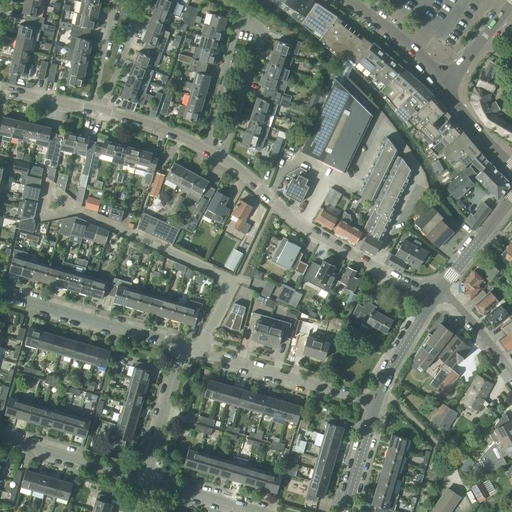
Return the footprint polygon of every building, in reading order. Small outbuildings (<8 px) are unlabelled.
[(156,4),(155,7),(169,13),(174,14),(178,3),(171,0),(157,0),(157,3),(156,3),(156,4)] [(299,13),(305,17),(315,3),(310,0),(286,0),(284,4),(299,14),(299,13)] [(26,14),(25,20),(43,24),(44,19),(41,18),(44,6),(40,5),(25,2),(24,6),(24,5),(23,6),(24,6),(22,13),(22,14),(26,14)] [(81,2),(79,14),(97,18),(98,14),(98,13),(99,6),(100,7),(100,6),(81,2)] [(305,28),(320,41),(336,18),(337,17),(316,3),(315,3),(305,17),(301,24),(302,23),(306,26),(305,28)] [(187,5),(183,18),(189,20),(193,7),(187,5)] [(151,18),(165,24),(169,13),(155,7),(154,11),(153,11),(153,12),(151,18)] [(193,7),(189,20),(194,22),(199,9),(193,7)] [(72,24),(71,30),(89,35),(91,29),(95,30),(95,29),(94,29),(96,22),(97,18),(79,14),(78,14),(77,14),(75,25),(72,24)] [(212,14),(209,26),(223,30),(224,26),(225,26),(225,25),(226,19),(227,19),(227,18),(212,14)] [(352,66),(354,67),(373,45),(337,17),(336,18),(320,41),(345,60),(352,66)] [(148,26),(146,30),(167,37),(168,32),(163,30),(165,24),(151,18),(150,19),(151,19),(148,25),(148,26)] [(18,33),(17,37),(38,41),(40,30),(42,30),(43,24),(25,20),(23,26),(20,25),(19,26),(20,26),(18,32),(18,33)] [(206,37),(220,41),(221,41),(220,41),(222,35),(223,34),(222,34),(223,30),(209,26),(204,24),(201,36),(202,36),(206,37)] [(71,37),(68,48),(89,53),(90,49),(90,48),(92,42),(92,41),(88,40),(89,35),(71,30),(70,37),(71,37)] [(146,43),(144,48),(160,54),(165,42),(167,37),(146,30),(145,34),(145,33),(145,34),(142,40),(142,41),(146,43)] [(202,36),(198,48),(217,53),(218,49),(219,48),(218,48),(220,42),(220,41),(206,37),(202,36)] [(14,48),(30,52),(32,40),(38,41),(17,37),(16,41),(16,42),(15,48),(14,48)] [(274,48),(272,52),(293,59),(287,57),(288,52),(297,55),(301,43),(288,39),(286,44),(276,41),(274,48)] [(353,69),(379,93),(391,80),(402,68),(387,55),(386,56),(373,45),(354,67),(353,69)] [(195,47),(190,64),(209,69),(210,64),(214,65),(214,64),(216,58),(216,57),(217,53),(198,48),(195,47)] [(13,56),(12,60),(27,64),(30,52),(14,48),(14,49),(13,56),(13,55),(13,56)] [(66,60),(72,62),(72,61),(87,65),(87,64),(88,58),(89,57),(88,57),(89,53),(68,48),(66,60)] [(135,60),(134,63),(147,68),(149,64),(156,66),(160,54),(144,48),(142,53),(138,52),(137,53),(138,53),(135,59),(135,60)] [(269,63),(268,64),(289,70),(293,59),(272,52),(271,56),(271,57),(269,63)] [(27,64),(12,60),(11,64),(11,65),(10,71),(9,71),(9,72),(30,77),(33,65),(27,64)] [(352,66),(345,60),(336,80),(343,87),(347,77),(352,66)] [(64,66),(63,72),(84,76),(85,72),(85,73),(85,72),(86,65),(87,65),(72,61),(72,62),(70,68),(64,66)] [(495,78),(501,69),(490,62),(483,73),(481,73),(476,86),(493,92),(498,79),(495,78)] [(129,74),(129,75),(143,80),(147,68),(134,63),(132,67),(132,68),(130,74),(129,74)] [(196,72),(193,84),(207,88),(208,84),(209,84),(209,83),(211,84),(213,77),(211,76),(207,75),(209,69),(190,64),(189,70),(196,72)] [(266,71),(265,75),(285,82),(289,70),(268,64),(266,70),(266,71)] [(46,68),(40,67),(38,79),(44,80),(46,68)] [(384,96),(397,110),(421,84),(408,72),(402,68),(391,80),(379,93),(383,97),(384,96)] [(56,70),(50,69),(47,81),(53,82),(56,70)] [(84,76),(63,72),(62,77),(68,78),(66,85),(82,88),(81,88),(83,81),(83,80),(84,76)] [(127,82),(125,86),(139,91),(145,93),(147,87),(141,85),(143,80),(129,75),(127,81),(126,82),(127,82)] [(264,88),(263,93),(289,102),(291,97),(281,93),(285,82),(265,75),(263,79),(263,80),(261,86),(264,88)] [(372,116),(379,108),(347,77),(343,87),(372,116)] [(335,79),(300,152),(345,173),(345,172),(350,163),(350,162),(354,152),(355,152),(359,142),(360,142),(360,141),(364,132),(365,132),(365,131),(369,121),(370,121),(370,120),(371,116),(372,117),(372,116),(343,87),(336,80),(335,79)] [(191,89),(189,95),(204,99),(206,92),(206,93),(206,92),(207,88),(193,84),(187,82),(185,88),(191,89)] [(407,121),(411,116),(415,113),(416,114),(434,96),(433,95),(421,84),(397,110),(394,112),(403,124),(407,121)] [(139,91),(125,86),(124,90),(123,90),(121,97),(120,97),(135,103),(139,91)] [(476,114),(484,124),(491,114),(492,114),(500,110),(495,102),(487,106),(485,101),(489,101),(491,94),(474,87),(470,102),(476,114)] [(314,92),(307,107),(313,110),(320,95),(314,92)] [(255,105),(253,109),(273,116),(277,105),(287,108),(289,102),(263,93),(261,99),(257,97),(257,98),(255,105),(254,105),(255,105)] [(189,95),(186,107),(201,111),(202,107),(202,106),(204,100),(204,99),(189,95)] [(407,121),(414,128),(440,104),(434,96),(416,114),(415,113),(411,116),(407,121)] [(160,100),(155,98),(151,110),(157,111),(160,100)] [(170,103),(164,101),(160,113),(166,114),(170,103)] [(414,128),(417,132),(428,121),(432,125),(435,121),(446,110),(440,104),(414,128)] [(201,111),(186,107),(181,105),(179,111),(185,112),(183,119),(197,123),(198,122),(200,123),(202,116),(200,115),(201,111)] [(249,120),(249,121),(269,127),(273,116),(253,109),(252,113),(251,114),(252,114),(250,120),(249,120)] [(491,114),(484,124),(511,140),(511,126),(499,119),(497,118),(492,114),(491,114)] [(0,135),(11,138),(15,120),(3,117),(0,128),(0,135)] [(426,146),(430,149),(456,125),(450,118),(445,122),(446,122),(438,130),(440,133),(428,144),(426,146)] [(11,138),(23,141),(27,123),(15,120),(11,138)] [(247,128),(246,132),(260,137),(265,139),(269,127),(249,121),(247,127),(247,128)] [(417,132),(423,138),(438,124),(435,121),(432,125),(428,121),(417,132)] [(423,138),(428,144),(440,133),(438,130),(446,122),(445,122),(440,127),(438,124),(423,138)] [(28,137),(36,139),(39,126),(27,123),(23,141),(27,142),(28,137)] [(430,149),(436,156),(462,131),(456,125),(430,149)] [(45,158),(51,160),(52,160),(57,135),(50,133),(51,128),(39,126),(36,139),(35,144),(42,146),(47,147),(45,158)] [(436,156),(429,162),(440,184),(444,181),(447,183),(456,175),(465,167),(464,167),(470,162),(471,162),(480,153),(480,152),(462,131),(436,156)] [(60,150),(73,154),(78,134),(65,132),(64,136),(57,135),(52,160),(51,160),(50,166),(56,167),(60,150)] [(260,137),(246,132),(244,136),(244,137),(242,143),(241,144),(256,148),(260,137)] [(90,169),(96,142),(89,141),(90,137),(78,134),(73,154),(86,157),(82,174),(88,176),(90,169)] [(385,138),(377,154),(397,164),(400,158),(396,156),(397,152),(388,139),(385,138)] [(101,154),(113,157),(116,144),(104,140),(103,144),(96,142),(90,169),(96,170),(99,156),(100,156),(101,154)] [(281,144),(275,142),(270,157),(276,159),(281,144)] [(111,162),(123,166),(129,144),(124,143),(123,146),(116,144),(113,157),(111,162)] [(123,166),(135,169),(140,150),(133,148),(134,145),(129,144),(123,166)] [(140,150),(135,169),(146,172),(143,183),(149,185),(152,174),(153,174),(157,159),(151,157),(152,153),(140,150)] [(474,178),(475,178),(490,163),(480,153),(471,162),(480,172),(474,178)] [(377,154),(372,165),(392,175),(397,164),(377,154)] [(400,158),(397,164),(392,175),(406,182),(412,172),(402,159),(400,158)] [(14,170),(23,172),(27,172),(29,164),(15,161),(14,170)] [(165,179),(177,185),(185,170),(174,163),(165,179)] [(490,163),(475,178),(497,201),(509,186),(509,182),(490,163)] [(372,165),(367,174),(387,184),(388,182),(392,175),(372,165)] [(446,187),(457,200),(473,185),(469,181),(476,174),(469,167),(446,187)] [(49,169),(48,176),(54,177),(56,170),(49,169)] [(177,185),(188,191),(189,191),(197,176),(185,170),(177,185)] [(115,181),(122,183),(124,175),(117,173),(115,181)] [(164,176),(157,173),(150,194),(157,196),(164,176)] [(367,174),(362,184),(382,194),(387,185),(387,184),(367,174)] [(283,194),(292,199),(303,177),(298,175),(295,180),(292,178),(283,194)] [(26,176),(25,185),(39,188),(41,180),(26,176)] [(189,191),(188,191),(185,196),(199,204),(195,210),(202,214),(208,201),(200,197),(208,182),(197,176),(189,191)] [(303,177),(292,199),(300,203),(309,187),(305,185),(308,180),(303,177)] [(65,192),(67,182),(57,180),(56,185),(65,192)] [(387,185),(384,191),(398,199),(403,189),(388,182),(387,184),(387,185)] [(369,219),(368,220),(369,221),(374,211),(379,201),(382,194),(362,184),(358,194),(374,202),(366,217),(369,219)] [(23,193),(22,197),(25,198),(38,201),(40,189),(39,188),(25,185),(23,191),(23,193)] [(76,201),(82,203),(85,189),(79,188),(76,201)] [(330,188),(323,200),(333,206),(340,194),(330,188)] [(382,194),(379,201),(394,208),(398,199),(384,191),(382,194)] [(229,209),(224,206),(228,198),(217,192),(205,214),(204,215),(205,216),(210,219),(212,219),(212,218),(222,223),(229,209)] [(180,196),(172,211),(176,213),(184,198),(180,196)] [(84,208),(85,208),(97,212),(100,201),(88,197),(84,208)] [(21,216),(21,218),(28,217),(34,215),(37,203),(26,200),(25,200),(24,204),(23,210),(21,216)] [(232,215),(238,219),(233,228),(245,235),(250,225),(244,222),(248,214),(252,206),(241,200),(238,205),(237,205),(235,207),(236,207),(232,215)] [(374,211),(391,219),(394,213),(394,212),(392,211),(394,208),(379,201),(374,211)] [(108,218),(120,222),(125,206),(112,203),(108,218)] [(465,221),(475,230),(480,224),(490,210),(483,203),(472,216),(470,214),(465,221)] [(426,236),(438,247),(441,243),(443,245),(452,234),(451,233),(452,232),(445,225),(447,222),(429,205),(413,223),(427,235),(426,236)] [(316,221),(331,230),(338,217),(323,209),(316,221)] [(374,211),(369,221),(386,229),(391,219),(374,211)] [(334,232),(336,233),(336,234),(338,235),(340,235),(346,239),(347,240),(348,240),(355,244),(362,232),(349,225),(352,220),(351,216),(344,212),(341,220),(334,232)] [(137,228),(144,232),(151,217),(142,213),(137,228)] [(69,234),(70,235),(76,217),(62,219),(59,231),(62,232),(63,236),(66,236),(69,234)] [(70,235),(82,238),(86,223),(87,222),(76,217),(70,235)] [(151,217),(144,232),(151,235),(158,220),(151,217)] [(33,218),(21,221),(19,229),(33,233),(35,225),(33,218)] [(151,235),(165,241),(172,226),(158,220),(151,235)] [(365,239),(379,245),(381,243),(380,242),(386,229),(369,221),(368,220),(363,230),(369,233),(365,239)] [(182,229),(191,233),(195,225),(186,221),(182,229)] [(404,227),(409,230),(413,225),(408,222),(404,227)] [(88,237),(94,238),(98,227),(86,223),(82,238),(87,240),(88,237)] [(172,226),(165,241),(172,244),(179,229),(172,226)] [(98,227),(94,238),(105,242),(109,232),(98,227)] [(283,239),(275,255),(279,257),(276,262),(302,276),(307,267),(297,262),(301,255),(297,253),(300,248),(283,239)] [(379,245),(365,239),(361,247),(368,251),(367,252),(371,254),(372,253),(374,254),(379,245)] [(386,265),(401,273),(406,263),(416,269),(427,252),(418,248),(421,244),(414,240),(412,244),(404,240),(400,246),(398,245),(396,247),(399,249),(395,256),(389,253),(383,263),(386,265)] [(511,240),(501,255),(511,263),(511,240)] [(233,249),(224,266),(233,272),(234,271),(235,271),(239,265),(243,255),(242,255),(243,254),(233,249)] [(9,272),(21,275),(26,259),(14,255),(9,272)] [(84,275),(87,260),(76,257),(73,273),(84,275)] [(21,275),(33,279),(37,262),(26,259),(21,275)] [(305,280),(329,293),(338,275),(332,272),(335,267),(323,261),(320,266),(314,263),(305,280)] [(482,266),(486,269),(484,271),(487,273),(483,277),(489,282),(498,271),(487,261),(482,266)] [(33,279),(44,282),(49,266),(37,262),(33,279)] [(56,285),(67,289),(72,272),(74,266),(62,263),(60,269),(61,269),(56,285)] [(178,264),(174,273),(182,276),(186,267),(178,264)] [(44,282),(56,285),(61,269),(60,269),(49,266),(44,282)] [(347,268),(340,282),(346,285),(344,288),(353,292),(359,280),(354,278),(357,272),(347,268)] [(188,270),(186,278),(193,280),(195,272),(188,270)] [(263,274),(256,270),(252,276),(259,280),(263,274)] [(474,271),(472,273),(469,273),(466,276),(467,279),(463,283),(461,284),(461,293),(463,293),(470,300),(480,289),(480,288),(485,283),(482,280),(483,279),(474,271)] [(67,289),(79,292),(84,276),(72,272),(67,289)] [(79,292),(90,295),(95,279),(84,276),(79,292)] [(103,294),(109,296),(113,284),(95,279),(90,295),(102,299),(103,294)] [(267,280),(261,293),(269,296),(275,283),(267,280)] [(113,302),(125,306),(130,289),(113,284),(109,296),(114,297),(113,302)] [(284,284),(275,300),(287,305),(295,290),(284,284)] [(125,306),(137,309),(141,292),(130,289),(125,306)] [(483,313),(484,314),(500,300),(494,293),(492,294),(490,291),(484,296),(485,297),(476,305),(480,309),(480,312),(483,313)] [(137,309),(148,312),(153,296),(141,292),(137,309)] [(345,304),(351,307),(356,296),(350,293),(345,304)] [(148,312),(160,316),(165,299),(153,296),(148,312)] [(273,307),(276,301),(268,298),(266,305),(273,307)] [(160,316),(171,319),(176,302),(165,299),(160,316)] [(352,315),(357,318),(364,321),(367,316),(369,317),(366,322),(385,333),(392,320),(378,313),(380,309),(366,302),(366,301),(363,307),(358,304),(352,315)] [(171,319),(183,322),(188,306),(176,302),(171,319)] [(231,329),(239,331),(245,307),(234,303),(223,325),(230,329),(230,330),(230,329),(231,329),(231,330),(231,329)] [(188,306),(183,322),(195,326),(196,321),(201,323),(205,311),(188,306)] [(487,318),(487,320),(489,322),(491,322),(495,327),(508,317),(510,319),(511,317),(511,307),(505,312),(500,306),(486,317),(487,318)] [(257,342),(259,343),(267,317),(252,313),(248,328),(254,329),(252,338),(251,338),(251,339),(257,340),(257,342)] [(267,317),(259,343),(271,347),(272,345),(278,346),(280,337),(286,339),(291,324),(267,317)] [(303,354),(324,360),(329,343),(314,339),(318,326),(299,320),(295,335),(307,339),(303,354)] [(499,339),(508,351),(511,348),(511,320),(502,328),(506,334),(499,339)] [(415,357),(413,359),(413,360),(426,369),(453,333),(440,323),(431,335),(428,333),(414,356),(415,357)] [(24,344),(36,347),(41,331),(29,327),(24,344)] [(16,340),(22,341),(26,329),(20,328),(16,340)] [(36,347),(48,351),(52,334),(41,331),(36,347)] [(48,351),(59,354),(64,338),(52,334),(48,351)] [(454,336),(438,356),(447,364),(442,370),(441,369),(430,385),(446,396),(452,389),(449,387),(459,375),(450,368),(456,361),(458,363),(467,352),(465,350),(468,347),(461,342),(460,339),(458,338),(456,337),(454,336)] [(59,354),(71,358),(76,341),(64,338),(59,354)] [(71,358),(82,361),(87,344),(76,341),(71,358)] [(82,361),(94,364),(99,348),(87,344),(82,361)] [(99,348),(94,364),(106,368),(111,351),(99,348)] [(136,361),(131,379),(147,383),(151,372),(146,370),(148,365),(136,361)] [(414,369),(409,366),(405,372),(410,375),(414,369)] [(462,403),(478,411),(482,404),(485,407),(488,404),(486,402),(484,400),(492,384),(476,376),(462,403)] [(131,379),(127,390),(144,395),(147,383),(131,379)] [(204,396),(216,400),(220,383),(209,380),(204,396)] [(216,400),(227,403),(232,386),(220,383),(216,400)] [(227,403),(239,406),(244,390),(232,386),(227,403)] [(127,390),(124,402),(140,407),(144,395),(127,390)] [(239,406),(250,410),(255,393),(244,390),(239,406)] [(250,410),(262,413),(267,397),(255,393),(250,410)] [(4,414),(16,417),(21,401),(9,397),(4,414)] [(262,413),(274,417),(278,400),(267,397),(262,413)] [(274,417),(285,420),(290,403),(278,400),(274,417)] [(16,417),(28,421),(32,404),(21,401),(16,417)] [(124,402),(121,413),(137,418),(140,407),(124,402)] [(290,403),(285,420),(297,423),(302,407),(290,403)] [(28,421),(39,424),(44,408),(32,404),(28,421)] [(431,421),(446,431),(458,414),(443,404),(431,421)] [(39,424),(51,428),(56,411),(44,408),(39,424)] [(51,428),(63,431),(67,414),(56,411),(51,428)] [(121,413),(117,425),(134,430),(137,418),(121,413)] [(63,431),(74,434),(79,418),(67,414),(63,431)] [(197,422),(208,425),(210,419),(198,416),(197,422)] [(329,417),(324,434),(340,439),(344,428),(339,426),(341,421),(329,417)] [(494,443),(493,444),(511,432),(511,424),(510,421),(508,422),(502,417),(494,426),(496,429),(488,433),(494,443)] [(79,418),(74,434),(86,438),(91,421),(79,418)] [(301,420),(299,428),(305,430),(308,422),(301,420)] [(194,430),(206,434),(207,428),(196,424),(194,430)] [(134,430),(117,425),(112,442),(124,446),(126,440),(131,442),(134,430)] [(511,432),(493,444),(480,458),(490,475),(506,464),(502,457),(508,454),(508,455),(511,453),(511,432)] [(324,434),(321,446),(337,451),(340,439),(324,434)] [(392,435),(388,447),(405,452),(408,440),(392,435)] [(321,446),(317,458),(333,463),(337,451),(321,446)] [(388,447),(385,459),(401,464),(403,457),(408,458),(409,453),(405,452),(388,447)] [(184,466),(195,469),(200,453),(188,450),(184,466)] [(195,469),(206,473),(211,456),(200,453),(195,469)] [(461,466),(468,458),(464,454),(457,462),(461,466)] [(206,473),(218,476),(223,460),(211,456),(206,473)] [(317,458),(314,469),(330,474),(333,463),(317,458)] [(385,459),(381,470),(398,475),(398,474),(401,464),(385,459)] [(218,476),(230,480),(235,463),(223,460),(218,476)] [(230,480),(241,483),(246,466),(235,463),(230,480)] [(241,483),(253,486),(257,470),(246,466),(241,483)] [(314,469),(310,481),(327,486),(330,474),(314,469)] [(13,482),(19,483),(22,472),(16,470),(13,482)] [(21,487),(33,490),(38,474),(26,470),(21,487)] [(253,486),(265,490),(270,473),(257,470),(253,486)] [(381,470),(378,482),(395,487),(397,479),(402,481),(404,476),(398,474),(398,475),(381,470)] [(270,473),(265,490),(277,493),(281,477),(270,473)] [(33,490),(45,493),(50,477),(38,474),(33,490)] [(45,493),(56,497),(61,480),(50,477),(45,493)] [(61,480),(56,497),(68,500),(73,484),(61,480)] [(327,486),(310,481),(305,499),(317,502),(319,496),(323,498),(327,486)] [(378,482),(375,493),(397,500),(398,494),(393,493),(395,487),(378,482)] [(478,501),(479,503),(485,500),(483,497),(488,495),(481,482),(471,488),(478,501)] [(431,511),(449,511),(459,498),(447,489),(431,511)] [(376,506),(374,511),(376,511),(393,511),(397,500),(375,493),(371,505),(376,506)] [(96,499),(92,511),(95,511),(110,511),(112,504),(108,503),(109,497),(98,494),(96,500),(96,499)]
